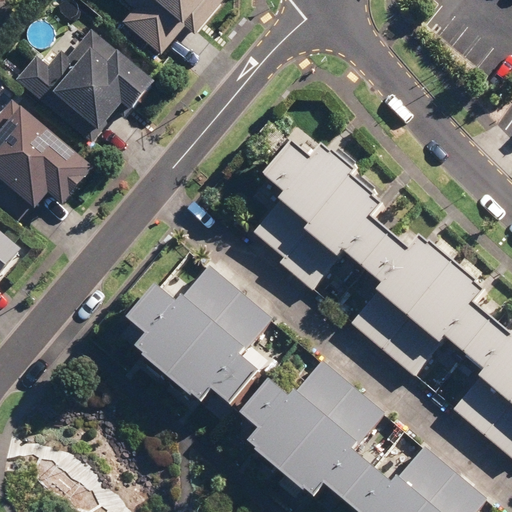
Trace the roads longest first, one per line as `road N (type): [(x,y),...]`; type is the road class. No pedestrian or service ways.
road 1 (residential): [(156,189),(511,490)]
road 2 (residential): [(328,0),(444,142),(511,206)]
road 3 (residential): [(328,0),(156,189)]
road 4 (residential): [(156,189),(0,376)]
